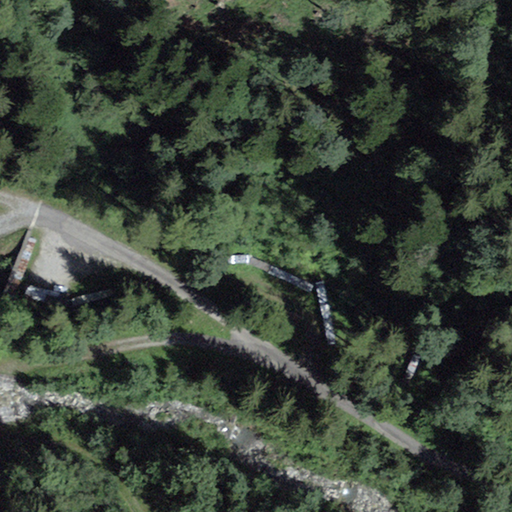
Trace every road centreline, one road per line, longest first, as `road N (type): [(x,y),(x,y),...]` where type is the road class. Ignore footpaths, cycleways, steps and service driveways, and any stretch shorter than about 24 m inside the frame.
road 1 (unclassified): [(511,487),(418,450),(189,294),(42,212)]
road 2 (track): [(267,353),(147,342),(48,362),(16,379),(18,424),(83,449),(157,511)]
